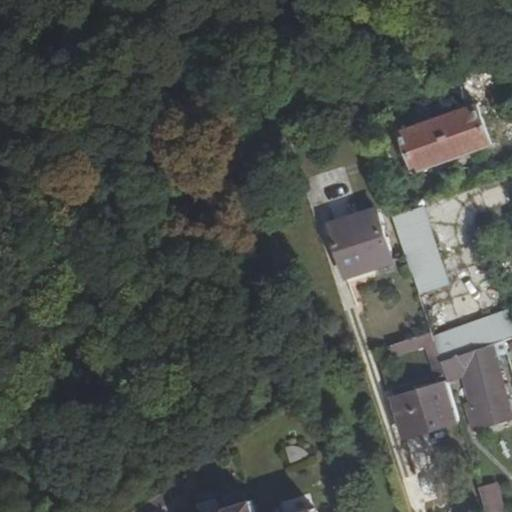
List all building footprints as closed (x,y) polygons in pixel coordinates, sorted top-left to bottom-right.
[(511,62),(500,66),(506,82),(511,80),(511,62)] [(475,113),(396,139),(410,180),(489,154),(475,113)] [(389,223),(416,304),(445,295),(418,214),(389,223)] [(374,218),(327,233),(342,279),(370,270),(372,276),(390,270),(374,218)] [(370,270),(342,279),(344,285),(372,276),(370,270)] [(503,318),(460,333),(468,358),(499,347),(511,342),(503,318)] [(468,358),(460,333),(430,344),(431,348),(438,367),(468,358)] [(413,354),(431,348),(430,344),(428,339),(410,345),(413,354)] [(468,358),(438,367),(444,389),(444,391),(463,386),(470,412),(462,414),(469,440),(507,430),(492,367),(504,363),(499,347),(468,358)] [(444,391),(444,389),(406,400),(404,393),(389,398),(400,437),(433,428),(434,432),(455,427),(444,391)] [(433,428),(400,437),(402,442),(434,432),(433,428)] [(477,501),(479,511),(496,511),(492,496),(477,501)] [(219,511),(310,511),(306,511),(250,511),(247,503),(219,511)]
